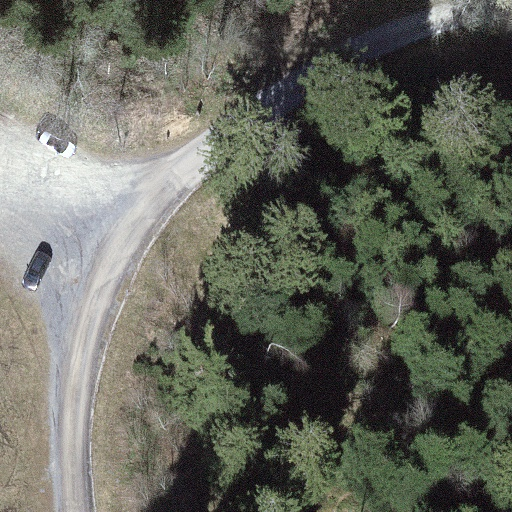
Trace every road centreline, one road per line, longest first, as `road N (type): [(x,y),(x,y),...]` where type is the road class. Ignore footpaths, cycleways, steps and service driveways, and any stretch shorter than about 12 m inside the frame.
road 1 (unclassified): [(511,18),(409,33),(167,178),(120,233)]
road 2 (track): [(0,187),(120,233),(76,386),(81,511)]
